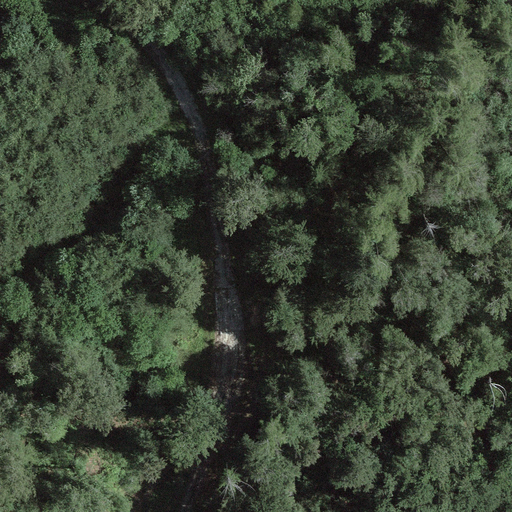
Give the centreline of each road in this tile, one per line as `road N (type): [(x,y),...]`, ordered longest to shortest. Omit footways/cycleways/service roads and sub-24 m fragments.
road 1 (track): [(186,511),(227,375),(223,254),(187,99)]
road 2 (track): [(187,99),(159,52),(104,0)]
